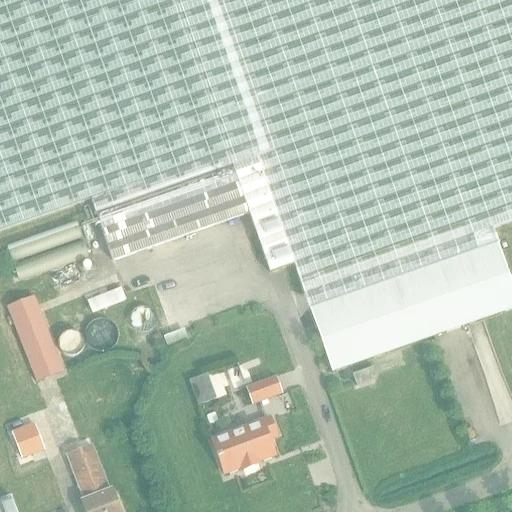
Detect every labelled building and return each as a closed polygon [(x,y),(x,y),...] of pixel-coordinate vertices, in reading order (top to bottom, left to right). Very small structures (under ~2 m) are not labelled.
[(270,273),(289,266),(195,0),(0,0),(0,231),(90,200),(112,262),(249,213),(270,273)] [(309,310),(497,244),(491,230),(511,222),(511,0),(195,0),(289,266),(293,265),(309,310)] [(511,287),(497,244),(309,310),(331,374),(511,310),(511,287)] [(7,308),(36,383),(62,372),(33,298),(7,308)] [(113,325),(112,324),(111,323),(110,322),(109,321),(108,321),(106,320),(105,320),(104,319),(102,319),(101,319),(99,319),(98,319),(97,320),(95,320),(94,320),(93,321),(92,322),(91,323),(89,324),(89,325),(88,326),(87,327),(86,328),(86,329),(85,331),(85,332),(85,333),(84,335),(84,336),(85,338),(85,339),(85,341),(86,342),(86,343),(87,344),(88,346),(89,347),(90,348),(91,349),(93,349),(94,350),(95,351),(96,351),(98,351),(99,351),(101,352),(102,351),(103,351),(105,351),(106,351),(107,350),(109,349),(110,349),(111,348),(112,347),(113,346),(114,345),(115,343),(115,342),(116,341),(116,340),(117,338),(117,337),(117,335),(117,334),(117,332),(116,331),(116,329),(115,328),(114,327),(114,326),(113,325)] [(192,319),(170,327),(174,336),(195,328),(192,319)] [(207,398),(226,391),(218,366),(199,373),(207,398)] [(245,388),(252,406),(282,395),(275,377),(245,388)] [(268,438),(275,436),(269,419),(242,430),(241,427),(230,431),(231,434),(211,441),(223,473),(240,467),(241,471),(258,465),(257,461),(274,455),(268,438)] [(11,434),(20,459),(44,450),(35,425),(11,434)] [(119,511),(111,490),(108,492),(91,446),(66,456),(84,501),(81,502),(84,511),(119,511)] [(0,501),(0,511),(15,511),(11,497),(0,501)]
